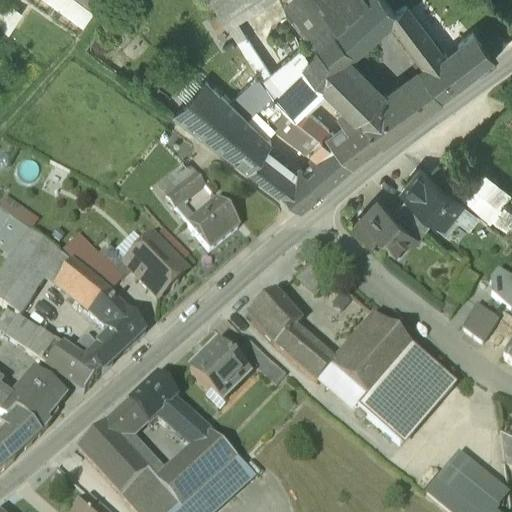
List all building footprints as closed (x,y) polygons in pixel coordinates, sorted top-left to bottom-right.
[(2,0),(0,0),(0,28),(8,32),(19,8),(2,0)] [(73,0),(97,16),(109,0),(73,0)] [(206,0),(217,18),(223,28),(236,20),(266,0),(206,0)] [(287,0),(282,4),(285,13),(317,50),(339,73),(352,61),(386,32),(385,30),(395,23),(371,0),(287,0)] [(371,0),(395,23),(412,11),(428,0),(371,0)] [(385,30),(386,32),(419,70),(445,52),(412,11),(395,23),(385,30)] [(216,32),(223,28),(217,18),(210,22),(216,32)] [(258,86),(271,75),(236,20),(223,28),(254,79),(258,86)] [(417,81),(438,103),(476,73),(494,59),(482,44),(473,33),(445,52),(419,70),(422,74),(417,81)] [(493,33),(482,44),(494,59),(506,49),(493,33)] [(271,107),(289,122),(296,115),(341,76),(339,73),(317,50),(308,60),(302,50),(271,75),(258,86),(261,91),(271,107)] [(339,73),(341,76),(370,107),(384,94),(352,61),(339,73)] [(384,94),(370,107),(375,113),(360,124),(381,144),(415,120),(438,103),(417,81),(422,74),(419,70),(384,94)] [(247,87),(256,96),(261,91),(258,86),(254,79),(247,87)] [(205,84),(172,119),(194,134),(223,103),(205,84)] [(256,96),(247,106),(273,131),(311,160),(315,157),(326,149),(289,122),(271,107),(261,91),(256,96)] [(223,103),(194,134),(227,158),(239,144),(258,157),(268,144),(262,140),(237,116),(223,103)] [(237,116),(262,140),(273,131),(247,106),(237,116)] [(336,142),(296,115),(289,122),(326,149),(336,142)] [(350,166),(381,144),(360,124),(336,142),(326,149),(350,166)] [(258,157),(239,144),(227,158),(263,183),(277,171),(258,157)] [(350,166),(326,149),(315,157),(311,160),(306,167),(324,186),(329,180),(350,166)] [(443,161),(439,167),(457,182),(463,175),(443,161)] [(306,167),(288,183),(285,177),(277,171),(263,183),(300,210),(324,186),(306,167)] [(439,167),(429,179),(448,194),(457,182),(439,167)] [(186,168),(165,185),(174,195),(175,194),(176,195),(196,179),(186,168)] [(429,179),(418,170),(417,172),(420,174),(414,183),(411,180),(401,192),(406,197),(434,219),(430,223),(444,234),(456,219),(451,216),(461,204),(456,200),(448,194),(429,179)] [(479,170),(456,200),(461,204),(488,225),(510,194),(479,170)] [(196,179),(176,195),(184,205),(204,189),(196,179)] [(156,192),(165,202),(174,195),(165,185),(156,192)] [(176,195),(175,194),(174,195),(165,202),(174,213),(175,213),(181,208),(184,205),(176,195)] [(434,219),(406,197),(398,207),(424,230),(430,223),(434,219)] [(188,228),(187,229),(209,255),(239,231),(217,204),(188,228)] [(390,215),(378,205),(356,228),(395,264),(397,263),(391,257),(412,236),(418,242),(419,241),(390,215)] [(424,230),(398,207),(390,215),(419,241),(427,233),(424,230)] [(194,223),(181,208),(175,213),(188,228),(194,223)] [(0,235),(10,221),(0,213),(0,235)] [(28,234),(20,229),(6,247),(7,248),(13,253),(28,234)] [(70,266),(28,234),(13,253),(47,281),(55,287),(70,266)] [(185,274),(153,241),(126,267),(125,269),(131,275),(157,302),(167,291),(173,291),(178,287),(178,281),(185,274)] [(17,319),(18,320),(47,281),(13,253),(7,248),(2,255),(10,260),(0,275),(0,307),(7,312),(17,319)] [(125,269),(126,267),(107,248),(97,258),(122,284),(131,275),(125,269)] [(499,304),(511,314),(511,261),(486,293),(499,304)] [(97,286),(70,266),(55,287),(89,315),(108,297),(97,286)] [(312,267),(294,282),(315,300),(332,282),(312,267)] [(466,275),(451,297),(462,305),(477,283),(466,276),(466,275)] [(144,335),(108,297),(89,315),(94,320),(105,331),(103,333),(108,339),(124,354),(144,335)] [(301,327),(274,297),(248,320),(274,350),(291,336),(301,327)] [(511,314),(499,304),(494,311),(503,317),(511,322),(511,314)] [(489,318),(476,308),(472,313),(473,313),(462,330),(483,345),(498,324),(489,318)] [(503,317),(494,311),(489,318),(498,324),(503,317)] [(17,319),(7,312),(0,322),(0,334),(4,337),(17,319)] [(18,320),(17,319),(4,337),(26,352),(39,334),(18,320)] [(383,329),(340,380),(365,402),(409,351),(383,329)] [(61,349),(39,334),(26,352),(39,361),(46,368),(61,349)] [(331,371),(291,336),(274,350),(316,388),(331,371)] [(108,339),(82,363),(101,376),(124,354),(108,339)] [(264,361),(248,344),(238,354),(257,373),(256,374),(276,391),(286,380),(264,361)] [(511,345),(511,346),(503,360),(507,363),(511,366),(511,345)] [(82,363),(61,349),(46,368),(84,396),(101,376),(82,363)] [(238,354),(230,363),(216,349),(202,362),(203,364),(192,375),(191,373),(190,375),(218,403),(242,378),(247,383),(256,374),(257,373),(238,354)] [(453,387),(409,351),(365,402),(356,412),(400,450),(453,387)] [(64,398),(33,373),(10,401),(0,392),(0,418),(5,422),(6,422),(15,413),(24,421),(24,422),(40,437),(50,426),(45,422),(64,398)] [(178,402),(156,379),(127,406),(141,421),(148,429),(157,421),(173,406),(178,402)] [(156,487),(118,443),(141,421),(127,406),(113,419),(77,452),(129,511),(144,498),(154,510),(156,511),(176,511),(155,488),(156,487)] [(209,439),(173,406),(157,421),(193,453),(209,439)] [(24,421),(15,413),(6,422),(5,422),(0,426),(9,434),(0,441),(0,457),(10,467),(39,438),(40,437),(24,422),(24,421)] [(511,470),(511,442),(499,437),(503,467),(511,470)] [(156,487),(155,488),(176,511),(177,511),(234,462),(209,439),(193,453),(156,487)] [(0,475),(4,472),(10,467),(0,457),(0,475)] [(458,458),(426,497),(442,511),(498,511),(509,499),(458,458)] [(177,511),(223,511),(256,483),(234,462),(177,511)] [(130,511),(151,511),(154,510),(144,498),(129,511),(130,511)] [(102,511),(88,500),(77,511),(102,511)]
